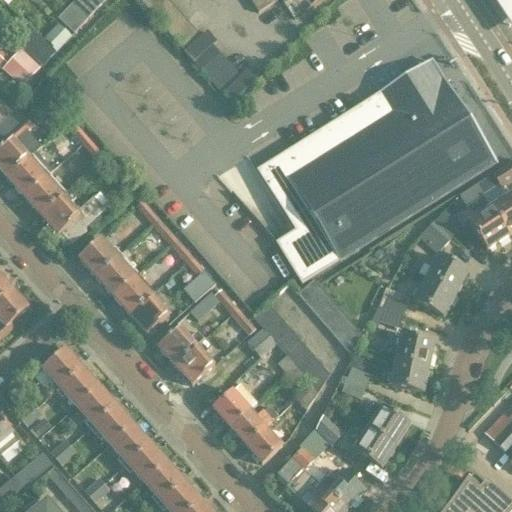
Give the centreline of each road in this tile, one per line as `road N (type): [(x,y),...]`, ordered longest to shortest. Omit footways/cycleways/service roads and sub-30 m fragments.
road 1 (residential): [(265,511),(73,308)]
road 2 (residential): [(442,439),(466,351),(488,315),(511,296)]
